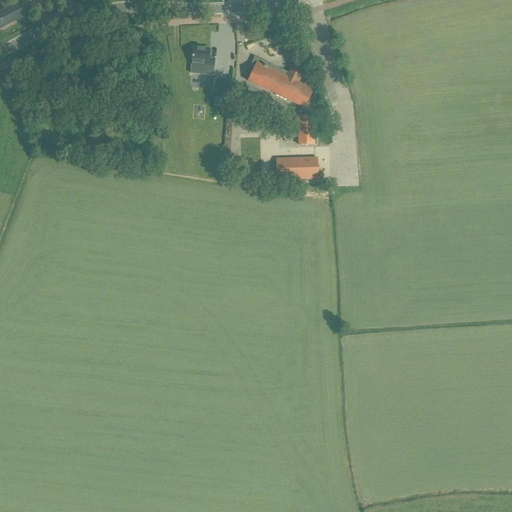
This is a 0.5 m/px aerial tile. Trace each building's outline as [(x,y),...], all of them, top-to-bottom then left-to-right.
[(0,12),(0,29),(26,17),(17,0),(10,0),(2,4),(5,11),(0,12)] [(291,49),(293,54),(303,51),(301,45),(291,49)] [(205,67),(214,68),(215,61),(210,60),(210,51),(193,49),(192,64),(205,65),(205,67)] [(315,145),(314,118),(316,118),(315,93),(313,92),(314,90),(298,83),(303,72),(293,67),(289,73),(255,57),(245,78),(250,80),(249,82),(262,89),(262,88),(276,95),(275,96),(289,102),(289,101),(303,107),(299,116),(299,118),(298,118),(299,146),(315,145)] [(227,81),(216,80),(215,97),(226,98),(227,81)] [(317,180),(317,159),(277,160),(277,181),(317,180)]
